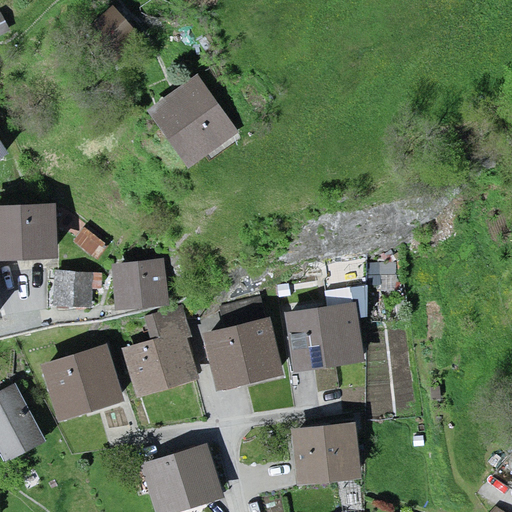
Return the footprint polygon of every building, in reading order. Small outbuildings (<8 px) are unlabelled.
[(98,23),(121,43),(139,23),(116,3),(98,23)] [(197,74),(148,108),(187,164),(236,130),(197,74)] [(60,198),(0,200),(0,255),(62,253),(60,198)] [(166,298),(160,252),(111,258),(117,305),(166,298)] [(96,268),(56,267),(56,305),(95,306),(96,268)] [(357,300),(285,311),(294,370),(366,359),(357,300)] [(154,338),(122,346),(136,398),(201,381),(182,308),(149,317),(154,338)] [(272,313),(206,329),(222,390),(288,374),(272,313)] [(111,342),(43,361),(59,418),(127,399),(111,342)] [(0,457),(2,460),(48,437),(20,382),(0,391),(0,457)] [(360,416),(292,420),(296,482),(363,478),(360,416)] [(210,442),(144,461),(159,511),(160,511),(225,493),(210,442)] [(505,511),(496,503),(487,511),(505,511)]
